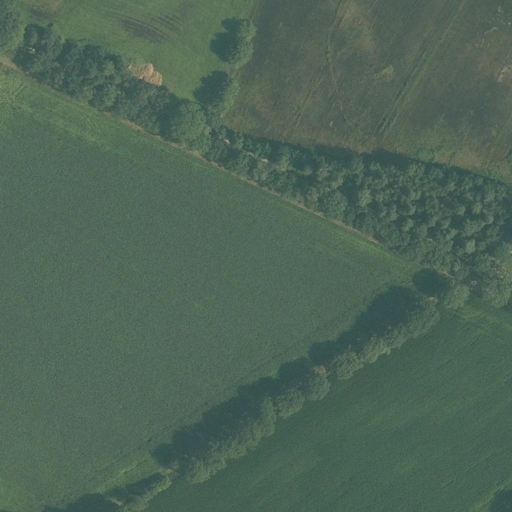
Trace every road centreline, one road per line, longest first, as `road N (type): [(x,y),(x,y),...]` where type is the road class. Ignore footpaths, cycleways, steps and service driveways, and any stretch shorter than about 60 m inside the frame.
road 1 (track): [(0,41),(511,285)]
road 2 (track): [(118,511),(486,273)]
